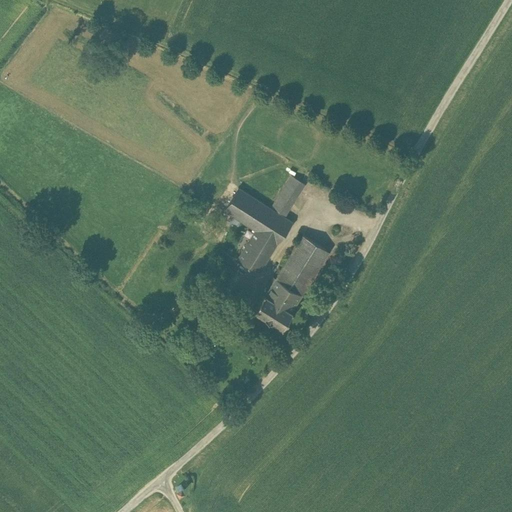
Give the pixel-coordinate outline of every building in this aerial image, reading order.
[(302,181),(291,174),(268,206),(237,187),(223,210),(232,215),(229,221),(238,226),(241,221),(243,222),(254,229),(236,258),(259,272),(277,243),(292,222),(279,214),(302,181)] [(302,234),(275,277),(301,293),(328,250),(302,234)] [(222,247),(218,252),(229,260),(233,255),(222,247)] [(301,293),(275,277),(265,293),(263,292),(253,308),(282,327),(292,310),(291,310),(301,293)] [(181,484),(176,487),(179,493),(185,490),(181,484)]
